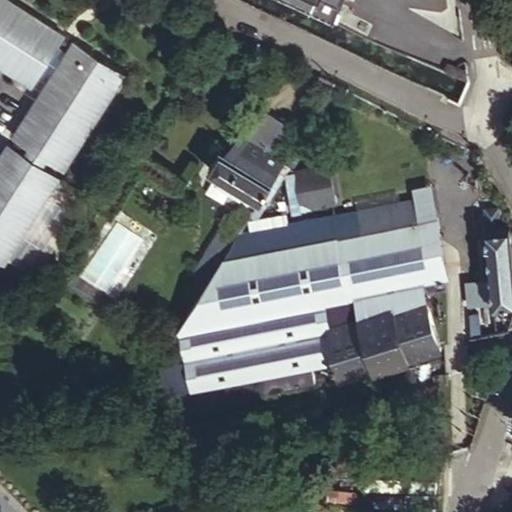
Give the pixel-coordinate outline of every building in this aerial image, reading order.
[(12,0),(0,0),(0,63),(15,73),(32,83),(39,72),(49,79),(37,97),(14,134),(30,145),(25,153),(8,142),(0,154),(0,257),(4,259),(59,175),(42,164),(47,155),(64,166),(125,72),(74,40),(67,50),(57,44),(64,33),(12,0)] [(302,0),(345,22),(352,0),(302,0)] [(248,138),(272,153),(290,125),(265,110),(253,131),(247,127),(231,154),(236,157),(248,138)] [(259,198),(283,160),(272,153),(248,138),(236,157),(231,154),(221,148),(209,167),(259,198)] [(329,163),(295,169),(301,208),(336,203),(329,163)] [(439,348),(441,347),(422,280),(411,222),(418,220),(415,200),(361,210),(363,217),(338,221),(336,214),(238,232),(205,285),(193,302),(180,324),(186,358),(160,364),(166,392),(262,374),(265,390),(316,380),(313,364),(335,360),(339,378),(380,366),(406,357),(439,348)] [(238,232),(252,210),(244,205),(229,230),(222,226),(190,276),(205,285),(238,232)] [(486,221),(501,219),(499,207),(485,208),(486,221)] [(361,210),(336,214),(338,221),(363,217),(361,210)] [(411,222),(422,280),(447,275),(435,217),(418,220),(411,222)] [(495,301),(511,299),(511,242),(510,226),(502,227),(501,219),(486,221),(495,301)] [(205,285),(190,276),(179,293),(193,302),(205,285)] [(498,359),(489,356),(485,366),(494,370),(498,359)] [(410,370),(406,357),(380,366),(383,379),(410,370)]
